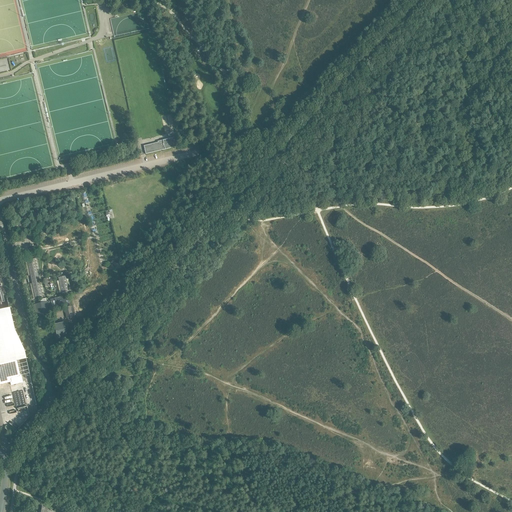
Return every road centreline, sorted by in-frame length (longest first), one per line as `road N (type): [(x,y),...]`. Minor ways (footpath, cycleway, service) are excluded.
road 1 (track): [(93,360),(281,156)]
road 2 (track): [(281,156),(424,0)]
road 3 (unclassified): [(48,407),(46,371),(0,212)]
